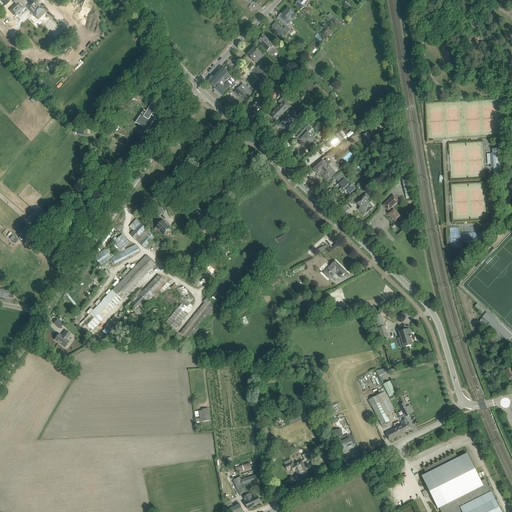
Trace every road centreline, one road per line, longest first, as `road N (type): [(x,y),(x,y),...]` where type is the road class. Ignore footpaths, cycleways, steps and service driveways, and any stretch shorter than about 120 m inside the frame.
road 1 (tertiary): [(464,401),(429,308),(197,86)]
road 2 (unclassified): [(46,313),(197,86)]
road 3 (unclassified): [(281,511),(282,500),(440,422),(464,401)]
road 4 (track): [(202,365),(243,364),(270,498),(279,504)]
